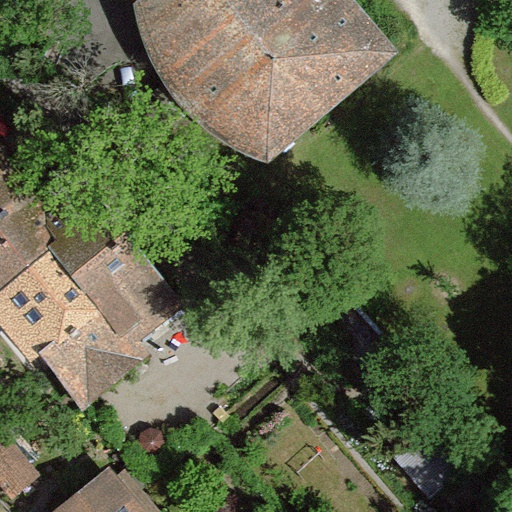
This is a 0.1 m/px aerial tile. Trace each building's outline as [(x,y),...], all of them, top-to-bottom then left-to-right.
[(401,54),(354,0),(137,0),(132,5),(137,21),(144,42),(159,72),(177,95),(198,117),(224,140),(249,154),(269,163),(401,54)] [(43,222),(0,171),(0,331),(72,416),(141,358),(126,340),(168,305),(75,194),(43,222)] [(319,318),(343,296),(318,270),(294,292),(319,318)] [(39,480),(4,439),(0,442),(0,488),(12,503),(39,480)] [(480,496),(463,476),(444,492),(460,511),(480,496)] [(128,511),(102,479),(61,511),(128,511)]
